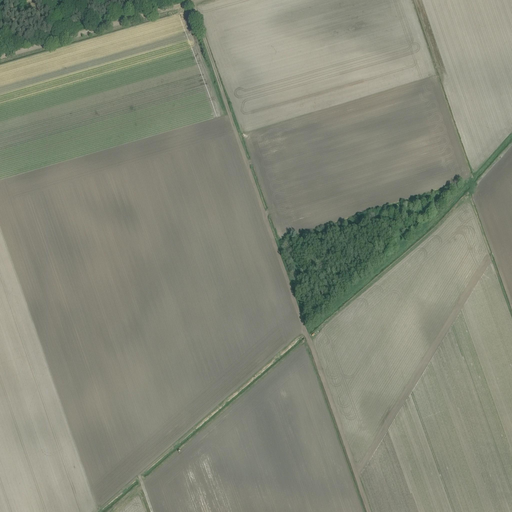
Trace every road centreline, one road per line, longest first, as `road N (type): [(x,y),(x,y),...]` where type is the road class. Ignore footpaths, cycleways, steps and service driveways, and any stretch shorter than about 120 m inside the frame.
road 1 (track): [(370,511),(190,1)]
road 2 (track): [(190,1),(0,56)]
